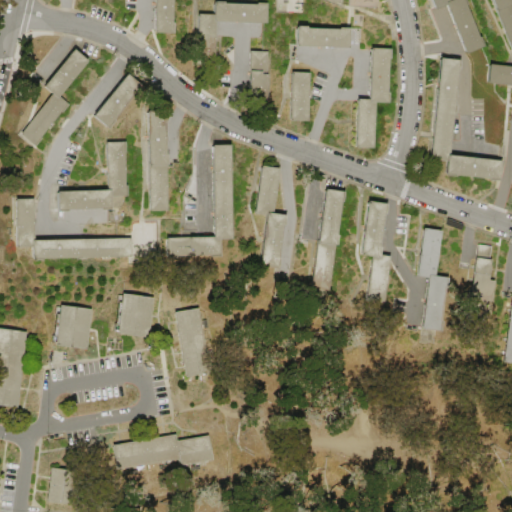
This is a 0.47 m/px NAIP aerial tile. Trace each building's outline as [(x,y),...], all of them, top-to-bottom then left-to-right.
[(172,0),(172,23),(174,23),(174,34),(153,33),(154,0),(172,0)] [(465,54),(446,5),(434,10),(430,0),(466,0),(468,4),(466,5),(479,36),(481,36),(485,46),(465,54)] [(511,51),(491,0),(511,0),(511,51)] [(196,14),(212,15),(213,2),(223,2),(223,4),(256,5),(256,3),(267,4),(266,24),(214,22),(214,36),(216,36),(216,42),(214,42),(213,63),(195,63),(196,14)] [(348,48),(294,46),(294,26),(305,27),(305,29),(338,30),(338,28),(349,28),(348,48)] [(356,99),(369,99),(370,48),(390,49),(389,59),(388,59),(387,93),(389,93),(388,103),(374,103),(374,122),(377,122),(377,127),(374,127),(373,148),(355,147),(356,99)] [(88,61),(59,97),(69,105),(62,113),(61,112),(53,122),(54,122),(55,124),(53,126),(52,124),(51,126),(52,127),(51,129),(49,128),(49,127),(41,138),(42,139),(35,148),(19,135),(52,94),(43,87),(73,49),(88,61)] [(268,52),(267,100),(248,99),(250,51),(268,52)] [(439,58),(460,60),(459,71),(457,71),(454,104),(456,104),(455,116),(452,116),(448,155),(501,161),(498,181),(488,180),(488,179),(454,175),(453,177),(443,176),(445,163),(428,161),(439,58)] [(488,64),(511,66),(511,85),(486,83),(488,64)] [(290,72),(308,73),(307,94),(310,94),(310,100),(307,100),(307,121),(289,121),(290,72)] [(126,74),(142,86),(135,95),(134,94),(113,119),(115,120),(108,129),(92,116),(126,74)] [(145,112),(166,111),(166,122),(164,122),(165,154),(167,154),(167,166),(166,166),(166,183),(169,183),(169,186),(166,186),(167,187),(169,187),(169,189),(167,189),(167,211),(149,212),(145,112)] [(56,192),(107,190),(106,143),(126,142),(126,152),(124,152),(125,166),(127,166),(127,168),(125,168),(125,170),(127,170),(127,172),(125,172),(125,185),(127,185),(128,197),(111,198),(111,210),(100,210),(100,209),(68,210),(68,212),(57,212),(56,192)] [(230,146),(232,240),(220,240),(220,257),(209,258),(209,256),(176,257),(176,258),(166,258),(166,238),(214,238),(212,146),(230,146)] [(260,166),(279,168),(273,214),(286,216),(284,226),(282,226),(278,259),(280,259),(279,270),(258,267),(265,215),(254,214),(260,166)] [(324,189),(345,192),(344,203),(341,202),(337,235),(338,235),(337,245),(335,245),(332,264),(334,265),(334,267),(332,266),(332,268),(334,268),(334,270),(332,270),(329,290),(310,288),(324,189)] [(130,257),(85,258),(85,260),(74,260),(74,258),(42,258),(42,261),(32,261),(32,247),(15,247),(14,199),(33,198),(34,240),(130,239),(130,257)] [(366,201),(387,204),(385,215),(383,215),(379,248),(380,248),(379,255),(390,257),(387,278),(389,278),(388,280),(386,280),(386,281),(388,282),(388,283),(386,283),(383,305),(365,303),(371,256),(359,255),(366,201)] [(422,228),(441,231),(438,252),(440,252),(439,259),(437,258),(435,276),(447,278),(446,288),(445,287),(440,321),(441,321),(440,332),(420,329),(427,278),(415,276),(422,228)] [(466,319),(475,258),(476,258),(478,245),(491,247),(489,260),(491,260),(490,267),(492,267),(490,276),(488,276),(488,281),(495,282),(492,302),(485,301),(485,303),(487,304),(487,307),(484,307),(484,310),(486,311),(486,315),(483,315),(482,321),(466,319)] [(153,298),(148,337),(117,333),(117,332),(114,332),(114,324),(116,324),(118,303),(118,295),(119,295),(121,296),(121,294),(153,298)] [(510,301),(511,301),(511,364),(502,362),(510,301)] [(91,309),(86,350),(54,346),(54,344),(52,343),(53,337),(54,337),(57,314),(55,314),(56,307),(59,308),(59,306),(91,309)] [(198,309),(209,374),(185,378),(174,313),(198,309)] [(26,332),(0,328),(0,405),(17,408),(26,332)] [(110,445),(114,470),(178,460),(179,466),(213,461),(209,436),(176,441),(176,434),(110,445)] [(50,468),(46,502),(70,505),(74,471),(50,468)]
